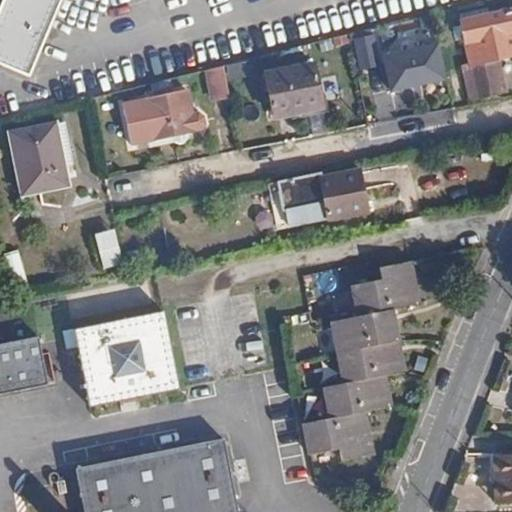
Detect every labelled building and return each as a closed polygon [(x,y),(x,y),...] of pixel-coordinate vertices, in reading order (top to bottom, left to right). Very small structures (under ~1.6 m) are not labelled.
[(0,0),(0,64),(31,76),(59,0),(0,0)] [(477,12),(478,18),(492,15),(491,9),(477,12)] [(478,18),(463,21),(464,25),(467,38),(472,62),(501,56),(511,53),(511,10),(492,15),(478,18)] [(464,25),(458,26),(461,39),(467,38),(464,25)] [(433,38),(383,45),(381,31),(349,35),(353,68),(377,65),(380,88),(438,80),(433,38)] [(472,62),(466,63),(472,96),(506,89),(501,56),(472,62)] [(268,71),(275,108),(296,104),(297,111),(325,106),(317,62),(268,71)] [(224,63),(207,67),(213,97),(230,93),(224,63)] [(194,130),(186,89),(146,96),(154,138),(194,130)] [(296,104),(275,108),(277,115),(297,111),(296,104)] [(302,120),(308,136),(323,129),(317,114),(302,120)] [(64,184),(54,123),(10,130),(20,192),(64,184)] [(332,216),(332,218),(368,211),(360,170),(324,177),(323,173),(280,182),(286,209),(308,205),(329,201),(332,216)] [(311,220),(332,216),(329,201),(308,205),(311,220)] [(89,232),(98,267),(118,262),(109,227),(89,232)] [(9,282),(25,278),(16,248),(1,253),(9,282)] [(417,303),(408,256),(395,258),(376,262),(378,277),(349,283),(354,314),(329,319),(340,379),(321,384),(323,393),(385,382),(383,371),(402,367),(392,308),(417,303)] [(170,310),(83,327),(99,404),(186,388),(170,310)] [(0,343),(0,394),(52,382),(44,335),(0,343)] [(388,402),(385,382),(323,393),(327,414),(311,418),(317,449),(337,445),(339,457),(370,451),(363,407),(388,402)] [(307,451),(317,449),(311,418),(301,420),(307,451)] [(245,511),(230,437),(83,468),(91,511),(245,511)] [(511,453),(504,454),(503,505),(511,505),(511,453)]
